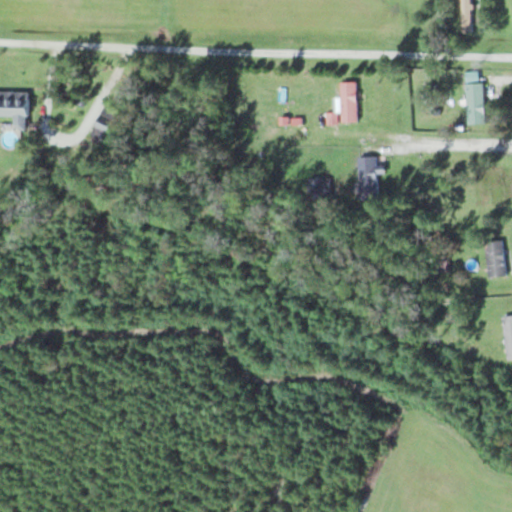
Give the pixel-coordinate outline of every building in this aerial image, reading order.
[(409,0),(409,11),(423,11),(423,0),(409,0)] [(462,0),(463,32),(472,32),(472,0),(462,0)] [(342,121),(358,121),(358,81),(342,81),(342,121)] [(485,123),(485,83),(468,83),(468,123),(485,123)] [(0,114),(16,116),(15,128),(28,129),(29,91),(0,90),(0,114)] [(121,112),(106,104),(90,136),(105,144),(121,112)] [(360,199),(380,199),(379,173),(385,173),(385,165),(378,165),(377,155),(360,156),(360,177),(350,178),(350,192),(360,191),(360,199)] [(331,197),(331,178),(309,178),(309,197),(331,197)] [(487,242),(490,278),(507,276),(504,240),(487,242)]
